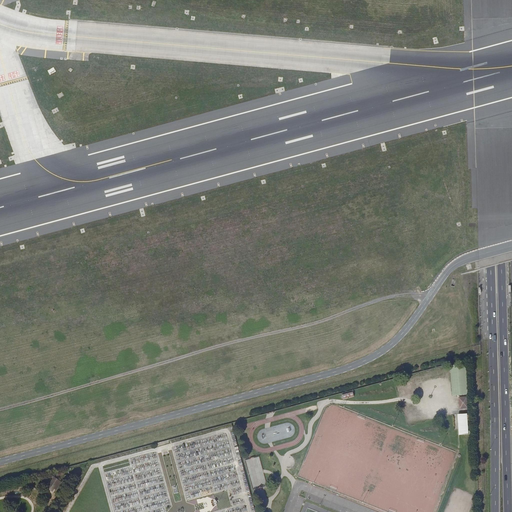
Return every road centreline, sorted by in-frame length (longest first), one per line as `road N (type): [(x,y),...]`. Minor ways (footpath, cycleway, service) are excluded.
road 1 (trunk): [(508,511),(493,0)]
road 2 (trunk): [(482,0),(495,511)]
road 3 (track): [(430,297),(385,297),(0,409)]
road 4 (track): [(400,399),(323,404),(307,439),(283,461),(298,484)]
